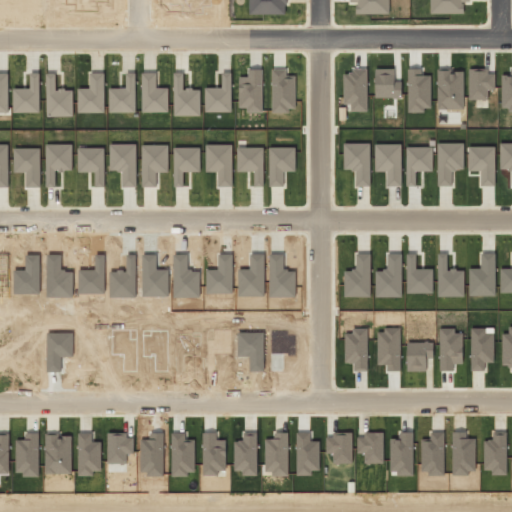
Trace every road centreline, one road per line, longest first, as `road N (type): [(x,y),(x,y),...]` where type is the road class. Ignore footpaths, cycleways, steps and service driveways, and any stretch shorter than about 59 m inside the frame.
road 1 (residential): [(0,220),(511,216)]
road 2 (residential): [(0,41),(511,37)]
road 3 (residential): [(0,404),(511,400)]
road 4 (residential): [(323,402),(321,0)]
